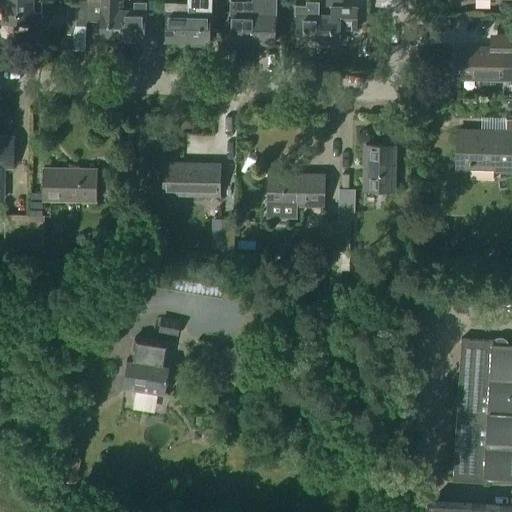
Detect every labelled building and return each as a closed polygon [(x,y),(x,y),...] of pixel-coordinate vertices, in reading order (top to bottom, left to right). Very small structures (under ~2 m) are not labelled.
[(41,23),(41,12),(41,0),(3,0),(3,22),(41,23)] [(123,39),(123,8),(120,8),(119,0),(87,0),(87,1),(95,1),(95,19),(101,19),(101,38),(123,39)] [(192,41),(192,46),(207,46),(207,41),(211,41),(211,0),(188,0),(188,2),(189,2),(188,41),(192,41)] [(230,0),(230,8),(229,42),(253,42),(254,0),(230,0)] [(254,0),(253,42),(275,43),(275,9),(275,6),(275,0),(254,0)] [(318,44),(319,13),(319,0),(312,0),(306,0),(307,4),(297,4),(296,43),(318,44)] [(87,26),(87,1),(77,1),(76,26),(87,26)] [(146,39),(146,1),(135,1),(135,9),(123,8),(123,39),(146,39)] [(188,41),(189,2),(188,2),(166,2),(166,40),(188,41)] [(357,30),(358,6),(331,5),(331,13),(319,13),(318,44),(341,44),(342,30),(357,30)] [(368,15),(368,26),(381,26),(381,15),(368,15)] [(511,36),(509,36),(508,49),(505,49),(505,48),(459,48),(458,78),(511,78),(511,36)] [(511,119),(506,119),(506,132),(457,130),(456,168),(471,169),(471,180),(493,181),(494,169),(511,170),(511,119)] [(13,170),(14,152),(14,137),(0,136),(0,199),(3,200),(4,169),(13,170)] [(393,191),(395,146),(366,145),(365,190),(393,191)] [(220,195),(220,164),(165,163),(164,194),(220,195)] [(96,201),(96,170),(44,169),(44,200),(96,201)] [(324,206),(324,175),(269,174),(268,216),(296,217),(296,205),(324,206)] [(28,243),(29,215),(5,214),(4,242),(28,243)] [(44,243),(44,215),(29,215),(28,243),(44,243)] [(234,249),(235,220),(222,219),(221,248),(234,249)] [(338,251),(339,222),(326,221),(326,251),(338,251)] [(349,251),(350,222),(339,222),(338,251),(349,251)] [(225,274),(146,261),(142,284),(221,297),(225,274)] [(178,335),(181,322),(163,318),(160,331),(178,335)] [(169,362),(172,343),(136,337),(133,356),(130,356),(125,387),(164,394),(170,362),(169,362)] [(511,346),(493,345),(493,340),(461,338),(453,479),(478,481),(478,478),(511,480),(511,346)] [(245,367),(235,347),(205,362),(216,382),(245,367)] [(76,484),(80,459),(59,456),(55,480),(76,484)] [(511,511),(511,506),(429,501),(428,511),(511,511)]
